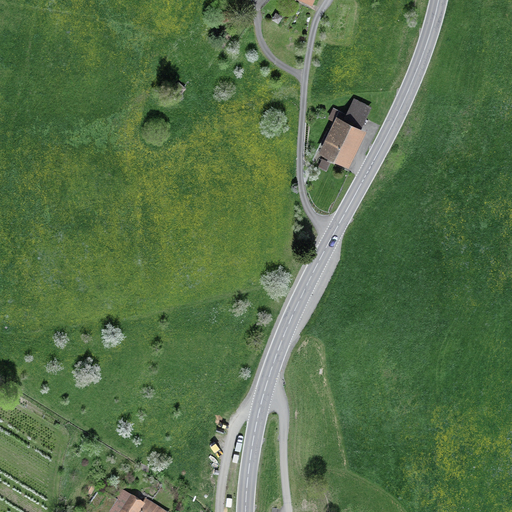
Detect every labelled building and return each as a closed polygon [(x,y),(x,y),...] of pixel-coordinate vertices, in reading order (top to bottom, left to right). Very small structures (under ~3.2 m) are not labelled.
[(213,15),(215,22),(230,18),(228,11),(213,15)] [(276,13),(272,19),(278,22),(281,17),(276,13)] [(178,82),(172,90),(178,95),(185,88),(178,82)] [(340,122),(325,152),(345,161),(359,131),(357,130),(371,103),(360,97),(358,102),(355,101),(347,116),(333,109),(329,117),(340,122)] [(322,157),(321,166),(328,167),(330,159),(322,157)] [(100,496),(93,507),(101,511),(162,511),(144,500),(141,505),(124,494),(121,494),(118,495),(112,504),(100,496)]
